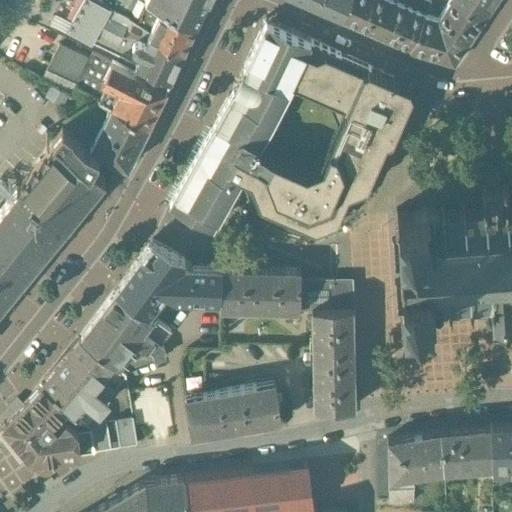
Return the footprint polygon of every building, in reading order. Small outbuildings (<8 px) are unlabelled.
[(153,74),(170,82),(183,51),(149,35),(150,33),(128,18),(112,9),(95,0),(86,0),(68,33),(91,45),(93,43),(136,65),(153,74)] [(183,51),(194,29),(145,0),(116,0),(112,9),(128,18),(150,33),(149,35),(183,51)] [(145,0),(194,29),(201,13),(206,0),(145,0)] [(297,0),(342,19),(349,0),(297,0)] [(349,0),(342,19),(411,48),(425,13),(394,0),(349,0)] [(448,0),(438,17),(425,13),(411,48),(454,61),(483,17),(457,0),(448,0)] [(457,0),(483,17),(495,0),(457,0)] [(226,100),(167,203),(176,207),(211,226),(241,172),(250,182),(264,217),(299,233),(353,211),(390,123),(397,121),(413,84),(265,20),(246,61),(226,100)] [(89,57),(59,43),(46,70),(76,84),(75,86),(76,86),(93,96),(94,96),(102,80),(111,62),(92,52),(89,57)] [(167,89),(150,81),(111,62),(102,80),(158,107),(167,89)] [(76,84),(46,70),(42,78),(72,95),(76,86),(75,86),(76,84)] [(170,82),(153,74),(150,81),(167,89),(170,82)] [(158,107),(102,80),(94,96),(110,104),(149,125),(158,107)] [(90,148),(90,149),(98,153),(128,168),(149,125),(110,104),(90,148)] [(23,178),(64,225),(66,226),(105,176),(91,164),(98,153),(90,149),(90,148),(89,147),(88,148),(83,146),(83,145),(71,135),(72,134),(62,126),(52,138),(55,140),(23,178)] [(0,208),(0,303),(64,225),(23,178),(17,186),(18,187),(1,207),(0,208)] [(392,211),(397,216),(398,237),(391,237),(392,243),(398,243),(400,280),(394,280),(394,287),(400,287),(402,308),(398,312),(403,317),(408,312),(427,311),(431,316),(434,313),(435,314),(439,314),(442,310),(442,307),(447,307),(447,312),(451,312),(450,307),(468,306),(468,311),(472,311),(472,305),(490,304),(490,310),(487,310),(485,312),(485,317),(488,321),(493,320),(493,326),(490,329),(492,331),(495,328),(511,326),(511,205),(507,206),(507,200),(505,200),(504,186),(507,186),(507,183),(504,183),(504,181),(502,181),(502,183),(494,184),(485,184),(485,182),(483,183),(483,185),(481,185),(481,188),(483,188),(484,201),(483,201),(483,208),(466,209),(466,203),(461,203),(461,209),(445,211),(444,205),(440,205),(440,208),(438,208),(435,205),(431,205),(428,208),(424,205),(421,209),(400,210),(396,207),(392,211)] [(220,266),(183,264),(184,256),(152,239),(115,289),(147,312),(165,289),(174,296),(219,297),(220,266)] [(219,305),(299,307),(300,306),(300,279),(301,268),(220,266),(219,297),(219,305)] [(300,279),(300,306),(311,306),(351,305),(351,282),(336,282),(336,278),(300,279)] [(147,312),(115,289),(81,335),(126,370),(165,356),(164,347),(159,343),(170,328),(147,312)] [(351,305),(311,306),(314,407),(353,405),(351,305)] [(126,370),(81,335),(71,347),(52,370),(42,382),(67,405),(83,420),(96,405),(99,407),(107,398),(104,396),(126,370)] [(184,395),(191,433),(281,418),(274,379),(184,395)] [(67,405),(42,382),(3,424),(31,459),(93,450),(90,427),(76,429),(65,418),(57,427),(50,422),(67,405)] [(115,418),(119,446),(137,443),(133,415),(115,418)] [(90,427),(93,450),(110,447),(106,420),(87,423),(90,427)] [(511,422),(490,424),(491,464),(511,464),(511,422)] [(490,424),(440,428),(443,469),(491,464),(490,424)] [(440,428),(387,437),(388,478),(389,500),(413,500),(413,474),(443,469),(440,428)] [(309,459),(183,474),(187,511),(242,511),(314,503),(309,459)] [(187,511),(183,474),(145,478),(149,511),(187,511)] [(149,511),(145,478),(88,511),(149,511)]
